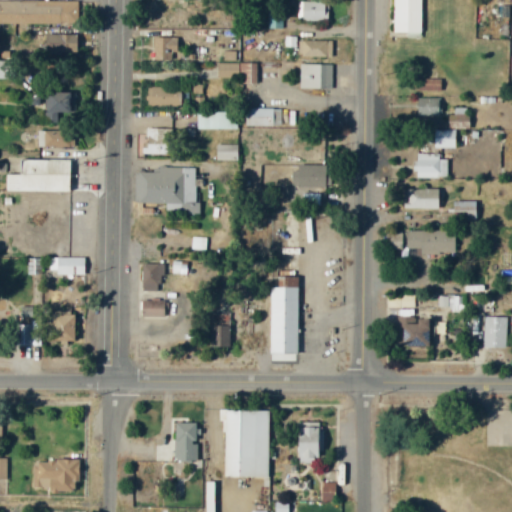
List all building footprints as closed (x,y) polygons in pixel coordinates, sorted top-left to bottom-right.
[(0,0),(0,23),(77,24),(78,1),(0,0)] [(419,33),(420,0),(391,0),(391,33),(419,33)] [(326,21),(326,4),(301,3),(300,20),(326,21)] [(149,27),(176,28),(177,21),(184,22),(185,13),(150,12),(149,27)] [(43,55),(77,56),(77,35),(43,34),(43,55)] [(152,60),(171,60),(171,53),(177,53),(177,38),(152,37),(152,60)] [(332,41),(298,40),(298,57),(331,58),(332,41)] [(235,51),(223,51),(223,61),(235,61),(235,51)] [(257,63),(216,63),(216,78),(238,77),(238,84),(257,84),(257,63)] [(298,89),(330,90),(331,65),(299,64),(298,89)] [(416,91),(440,91),(440,79),(416,79),(416,91)] [(178,107),(178,88),(146,87),(146,106),(178,107)] [(74,113),(75,93),(45,92),(44,112),(74,113)] [(438,99),(416,98),(416,115),(438,116),(438,99)] [(243,126),(280,126),(280,108),(244,108),(243,126)] [(454,149),(455,129),(467,129),(468,108),(454,108),(454,116),(447,115),(447,131),(433,130),(433,148),(454,149)] [(235,130),(235,112),(196,112),(196,129),(235,130)] [(169,155),(169,129),(145,128),(144,154),(169,155)] [(36,146),(74,147),(74,132),(37,131),(36,146)] [(215,160),(236,160),(236,145),(215,145),(215,160)] [(446,160),(438,160),(438,154),(414,154),(414,178),(446,178),(446,160)] [(3,174),(4,191),(70,191),(70,177),(70,160),(18,160),(17,174),(3,174)] [(291,187),(327,188),(327,182),(324,182),(324,166),(292,165),(291,187)] [(134,203),(165,204),(165,214),(199,214),(199,203),(195,203),(195,183),(194,183),(194,168),(158,167),(158,173),(134,173),(134,203)] [(405,209),(437,210),(437,190),(405,189),(405,209)] [(301,206),(319,206),(319,194),(301,193),(301,206)] [(474,201),(452,201),(452,222),(474,222),(474,201)] [(420,254),(453,254),(454,231),(405,230),(405,249),(420,249),(420,254)] [(205,250),(206,237),(191,237),(191,249),(205,250)] [(84,258),(55,257),(55,275),(84,276),(84,258)] [(186,274),(186,264),(172,263),(171,273),(186,274)] [(161,264),(140,264),(141,291),(161,291),(161,264)] [(268,354),(296,355),(297,278),(270,277),(268,354)] [(438,308),(449,307),(449,312),(464,312),(463,296),(437,296),(438,308)] [(164,317),(164,299),(139,300),(140,317),(164,317)] [(505,317),(493,316),(494,303),(475,303),(475,313),(484,314),(483,349),(504,349),(505,317)] [(209,347),(228,348),(229,314),(210,313),(209,347)] [(73,314),(50,314),(50,323),(44,323),(43,341),(58,342),(58,344),(72,345),(73,314)] [(433,337),(433,320),(401,319),(401,348),(427,348),(427,337),(433,337)] [(39,346),(39,322),(29,321),(29,325),(16,325),(15,346),(39,346)] [(266,476),(267,410),(223,409),(222,475),(266,476)] [(173,459),(196,460),(197,443),(194,443),(194,422),(174,422),(173,459)] [(294,426),(296,461),(316,460),(315,450),(323,449),(321,429),(317,430),(316,424),(294,426)] [(32,487),(48,486),(48,491),(72,490),(72,480),(78,480),(77,459),(32,459),(32,487)]
